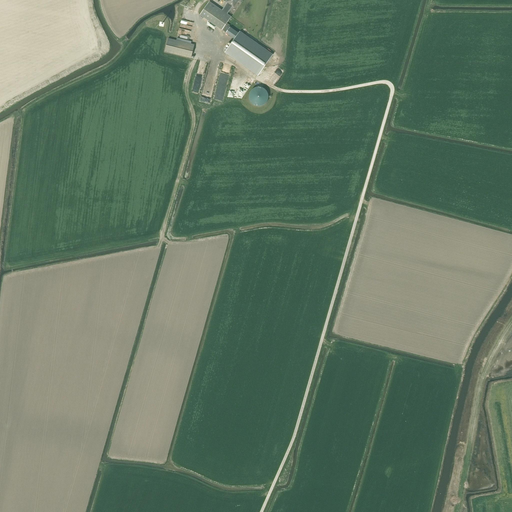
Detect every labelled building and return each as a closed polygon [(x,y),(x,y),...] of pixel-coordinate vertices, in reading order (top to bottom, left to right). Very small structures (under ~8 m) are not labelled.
[(196,2),(192,0),(190,0),(187,5),(191,9),(196,2)] [(232,37),(235,39),(239,34),(226,25),(231,17),(227,14),(233,7),(234,7),(238,0),(227,0),(226,2),(228,3),(222,11),(209,2),(200,15),(222,31),(222,30),(232,37)] [(232,57),(258,76),(266,64),(273,55),(240,32),(239,34),(235,39),(232,43),(225,53),(232,57)] [(168,39),(165,52),(191,58),(194,45),(168,39)] [(193,92),(199,93),(203,77),(197,76),(193,92)] [(253,88),(249,105),(266,108),(269,91),(253,88)]
